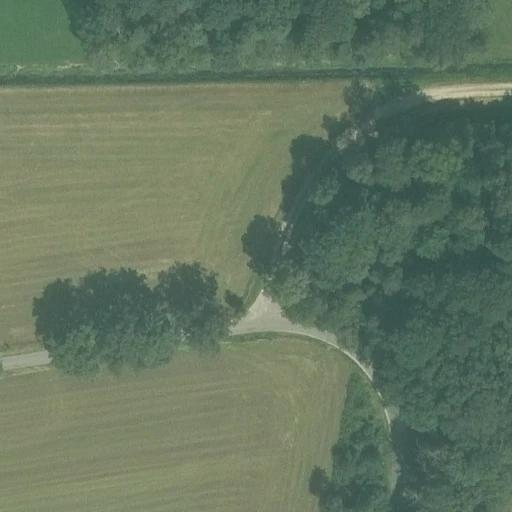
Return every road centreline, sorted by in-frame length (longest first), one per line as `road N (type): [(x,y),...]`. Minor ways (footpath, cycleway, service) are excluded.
road 1 (unclassified): [(0,362),(268,321),(340,336),(377,367),(393,410),(396,511)]
road 2 (track): [(511,90),(425,95),(368,123),(304,196),(275,269)]
